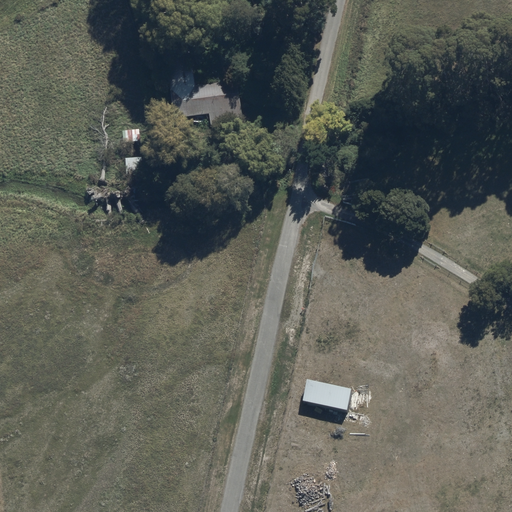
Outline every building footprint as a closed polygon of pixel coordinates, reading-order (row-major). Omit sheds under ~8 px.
[(213,69),(170,74),(176,121),(209,117),(211,128),(246,124),(241,79),(214,82),(213,69)] [(167,121),(150,124),(153,148),(171,145),(167,121)] [(141,131),(123,131),(123,146),(141,146),(141,131)] [(145,158),(127,158),(127,174),(145,174),(145,158)] [(356,396),(322,388),(317,409),(351,417),(356,396)]
